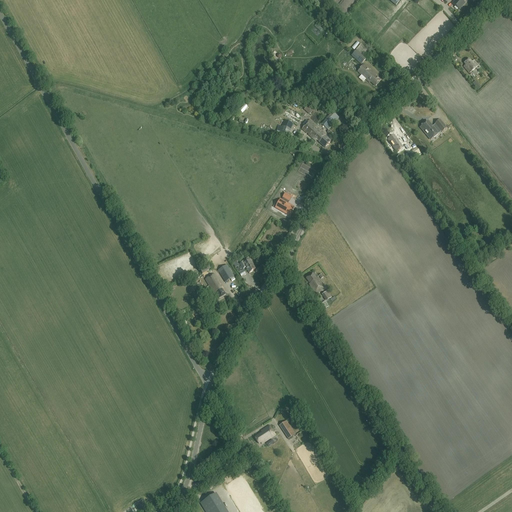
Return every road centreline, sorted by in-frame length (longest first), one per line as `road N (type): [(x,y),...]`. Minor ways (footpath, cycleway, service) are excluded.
road 1 (unclassified): [(210,389),(0,13)]
road 2 (tertiary): [(291,247),(350,149),(499,0)]
road 3 (track): [(337,165),(69,89),(42,89)]
road 4 (unclassified): [(440,511),(300,296)]
road 5 (tertiary): [(158,511),(184,489),(210,389)]
road 6 (track): [(184,489),(240,448),(210,389)]
